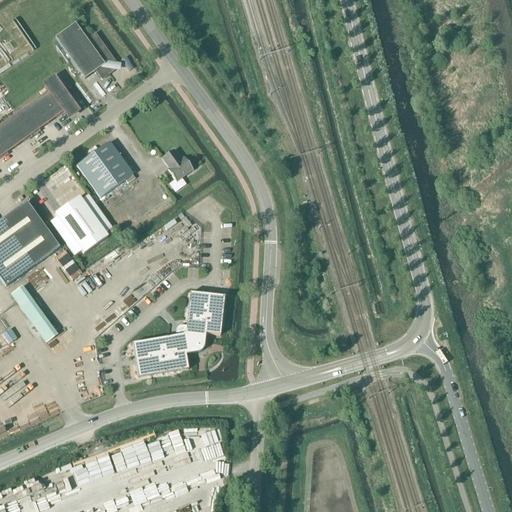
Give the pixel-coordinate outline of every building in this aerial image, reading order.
[(86,41),(75,25),(55,40),(84,81),(95,73),(101,81),(110,75),(110,74),(115,70),(116,66),(112,60),(94,35),(86,41)] [(68,119),(77,113),(53,80),(44,86),(49,92),(0,127),(0,159),(64,113),(68,119)] [(127,185),(135,180),(109,144),(76,167),(100,200),(125,182),(127,185)] [(181,161),(174,152),(162,160),(168,170),(167,171),(172,177),(171,177),(176,184),(177,184),(176,183),(192,171),(192,172),(193,172),(188,165),(187,165),(183,159),(181,161)] [(54,215),(56,219),(50,223),(74,257),(81,253),(83,256),(108,238),(105,235),(112,231),(87,196),(81,201),(79,198),(78,197),(54,215)] [(0,281),(5,288),(59,249),(26,204),(0,222),(0,281)] [(45,345),(54,339),(19,290),(10,296),(45,345)] [(219,337),(224,299),(189,295),(185,336),(131,345),(137,380),(187,371),(185,357),(197,355),(199,354),(201,352),(203,350),(204,348),(205,336),(219,337)] [(187,455),(187,446),(194,447),(195,434),(184,433),(182,455),(187,455)]
